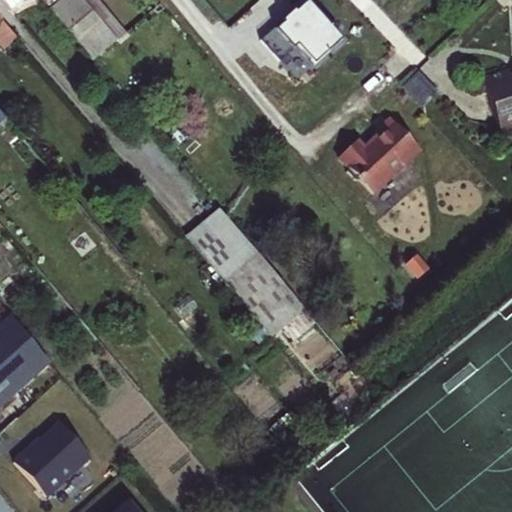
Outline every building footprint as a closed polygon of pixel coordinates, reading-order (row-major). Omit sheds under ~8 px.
[(0,0),(10,11),(22,0),(0,0)] [(60,0),(40,0),(49,10),(60,0)] [(116,41),(125,33),(96,0),(60,0),(49,10),(93,61),(116,41)] [(298,82),(343,38),(305,0),(300,0),(258,41),(298,82)] [(0,20),(0,46),(3,50),(15,39),(0,21),(0,20)] [(483,79),(500,129),(511,124),(511,77),(510,70),(483,79)] [(418,150),(389,118),(375,131),(377,133),(362,147),(355,140),(337,157),(345,165),(345,171),(353,179),(358,179),(371,194),(418,150)] [(0,123),(15,141),(20,137),(5,119),(0,123)] [(0,134),(9,146),(15,141),(0,123),(0,134)] [(219,210),(186,238),(271,337),(304,310),(219,210)] [(0,324),(0,373),(13,389),(46,359),(9,316),(0,324)] [(0,405),(39,371),(43,368),(48,363),(46,359),(13,389),(0,400),(0,405)] [(0,400),(13,389),(0,373),(0,400)] [(13,465),(45,499),(89,459),(58,426),(27,455),(25,453),(13,465)]
